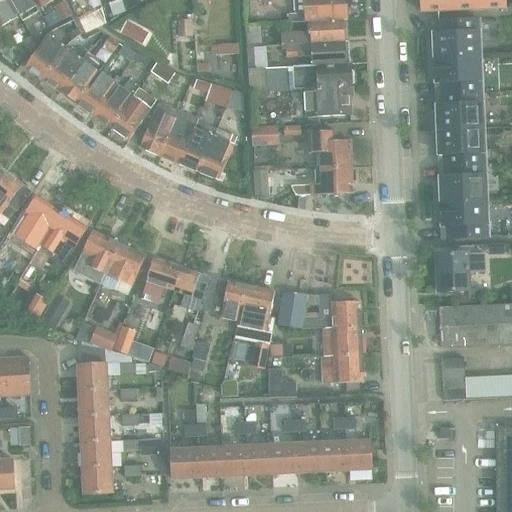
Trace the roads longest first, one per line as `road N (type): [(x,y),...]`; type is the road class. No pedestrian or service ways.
road 1 (residential): [(393,236),(253,222),(169,197),(88,150),(0,79)]
road 2 (residential): [(406,510),(393,236)]
road 3 (residential): [(393,236),(382,0)]
road 4 (residential): [(54,511),(45,356),(32,345),(0,344)]
